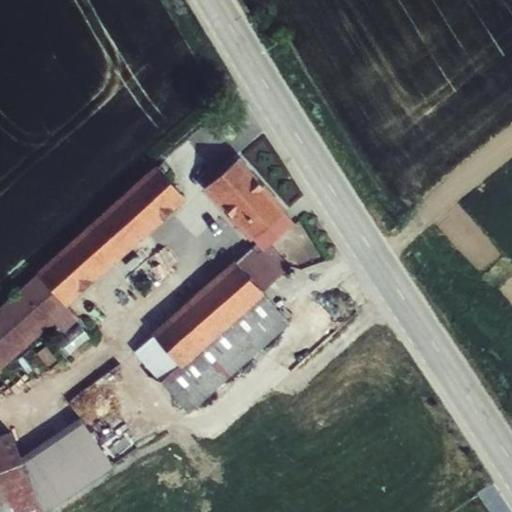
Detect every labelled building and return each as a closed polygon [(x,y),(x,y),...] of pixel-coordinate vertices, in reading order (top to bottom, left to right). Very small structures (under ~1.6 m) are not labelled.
[(239,154),(203,187),(250,239),(251,238),(286,209),(239,154)] [(155,163),(34,271),(36,273),(65,305),(66,304),(186,198),(155,163)] [(255,243),(261,250),(269,243),(296,221),(286,209),(251,238),(255,243)] [(233,258),(150,331),(152,334),(133,351),(158,384),(161,381),(188,412),(288,322),(262,290),(290,266),(269,243),(261,250),(255,243),(253,245),(235,261),(233,258)] [(128,267),(136,294),(171,284),(163,257),(128,267)] [(36,273),(0,304),(0,368),(53,321),(62,332),(79,317),(66,304),(65,305),(36,273)] [(59,337),(65,351),(88,342),(83,328),(59,337)] [(80,416),(19,453),(34,493),(97,442),(80,416)] [(10,429),(0,433),(0,511),(40,511),(34,493),(19,453),(10,429)] [(40,511),(112,464),(97,442),(34,493),(40,511)]
